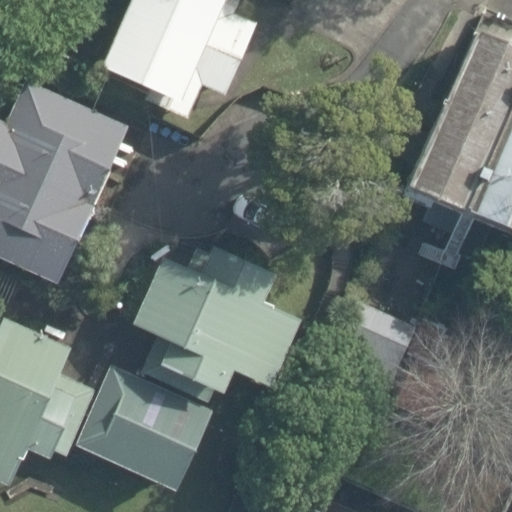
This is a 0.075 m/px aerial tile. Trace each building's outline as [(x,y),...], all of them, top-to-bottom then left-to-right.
[(222,0),(123,0),(101,65),(166,97),(222,0)] [(462,206),(511,94),(511,55),(476,38),(408,180),(462,206)] [(122,130),(20,78),(4,119),(0,118),(0,255),(55,281),(122,130)] [(511,94),(462,206),(511,227),(511,94)] [(278,311),(269,274),(192,240),(171,265),(157,257),(125,329),(156,362),(214,381),(248,372),(278,311)] [(0,482),(5,484),(17,458),(19,458),(24,447),(46,457),(51,446),(65,452),(92,390),(59,375),(71,349),(1,317),(0,319),(0,482)] [(76,446),(172,490),(209,410),(109,364),(72,444),(76,446)] [(344,479),(416,511),(503,511),(511,493),(511,462),(379,402),(344,479)] [(360,511),(365,501),(305,471),(284,511),(360,511)]
